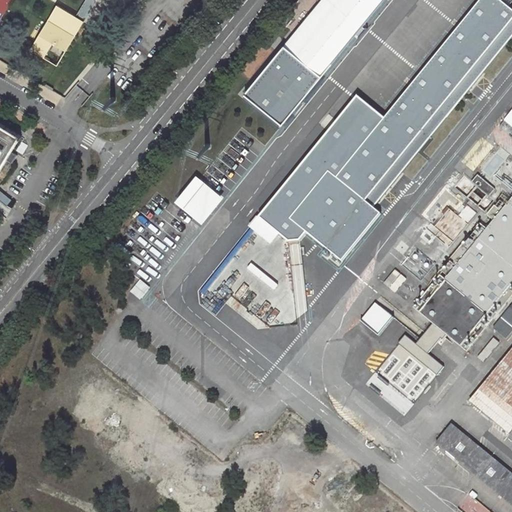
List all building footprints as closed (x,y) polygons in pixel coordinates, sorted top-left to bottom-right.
[(0,0),(0,20),(12,0),(0,0)] [(319,0),(244,93),(282,123),(382,0),(319,0)] [(258,214),(279,231),(288,239),(299,238),(306,230),(341,258),(380,211),(364,198),(371,190),(378,197),(381,194),(501,47),(511,33),(511,7),(502,0),(477,0),(383,115),(357,94),(258,214)] [(30,50),(58,66),(85,21),(69,11),(58,4),(30,50)] [(511,109),(503,120),(511,126),(511,109)] [(0,120),(0,174),(24,136),(0,120)] [(196,171),(174,198),(202,222),(224,195),(196,171)] [(489,196),(494,189),(477,175),(471,182),(476,186),(471,191),(482,200),(487,194),(489,196)] [(511,194),(500,209),(495,205),(487,215),(492,219),(485,227),(479,222),(448,259),(455,265),(443,280),(486,315),(511,283),(511,347),(469,401),(509,433),(511,429),(511,194)] [(459,216),(449,208),(434,226),(453,242),(476,213),(467,205),(459,216)] [(258,214),(250,225),(270,242),(279,231),(258,214)] [(406,279),(395,270),(384,283),(395,292),(406,279)] [(446,333),(460,345),(486,315),(443,280),(419,312),(433,323),(446,333)] [(392,316),(376,302),(361,320),(377,334),(392,316)] [(506,338),(511,330),(511,302),(492,326),(506,338)] [(433,323),(415,344),(404,335),(398,343),(400,344),(367,384),(404,415),(444,367),(429,354),(446,333),(433,323)] [(499,343),(494,338),(478,357),(483,362),(499,343)] [(445,447),(511,500),(511,470),(460,428),(445,447)]
